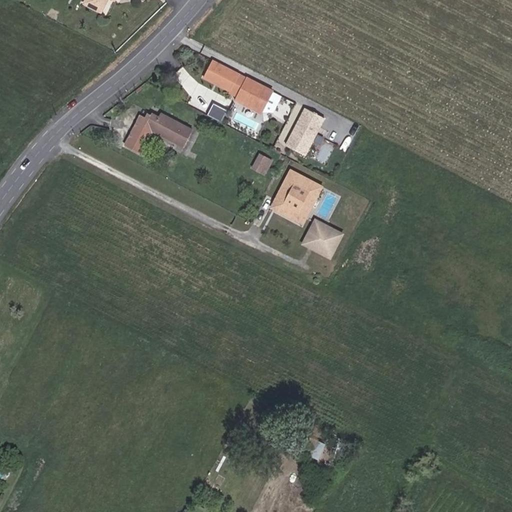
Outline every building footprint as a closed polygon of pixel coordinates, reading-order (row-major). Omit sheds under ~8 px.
[(100,0),(97,6),(113,14),(120,0),(100,0)] [(237,90),(262,104),(273,84),(213,54),(204,71),(216,77),(217,75),(232,83),(235,77),(242,81),(238,89),(237,90)] [(231,85),(238,89),(242,81),(235,77),(232,83),(231,85)] [(262,104),(272,104),(280,88),(273,84),(262,104)] [(213,102),(207,114),(220,121),(226,109),(213,102)] [(147,111),(149,112),(152,107),(144,103),(139,113),(145,115),(147,111)] [(186,139),(195,122),(163,104),(162,108),(155,104),(152,107),(149,112),(147,111),(145,115),(139,113),(128,133),(144,142),(157,118),(172,126),(169,130),(186,139)] [(280,145),(307,156),(324,115),(296,104),(280,145)] [(316,156),(328,160),(335,143),(315,135),(313,141),(321,144),(316,156)] [(272,151),(263,147),(257,159),(266,164),(272,151)] [(276,153),(272,151),(266,164),(269,165),(276,153)] [(297,173),(301,166),(295,163),(291,170),(297,173)] [(320,176),(301,166),(297,173),(291,170),(280,192),(286,195),(281,203),(301,213),(320,176)] [(307,216),(326,179),(320,176),(301,213),(307,216)] [(286,195),(280,192),(276,200),(281,203),(286,195)] [(335,249),(342,235),(331,229),(335,220),(320,212),(309,236),(335,249)]
